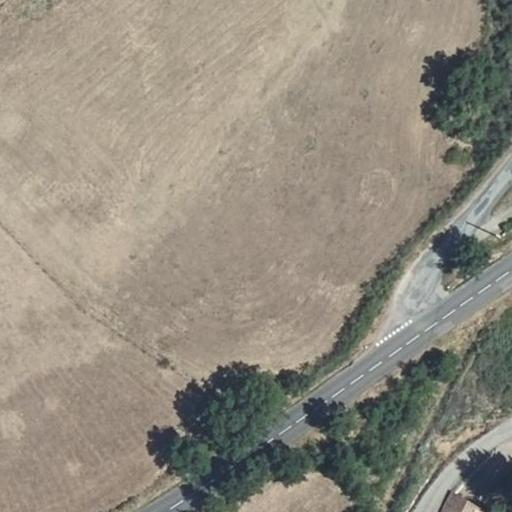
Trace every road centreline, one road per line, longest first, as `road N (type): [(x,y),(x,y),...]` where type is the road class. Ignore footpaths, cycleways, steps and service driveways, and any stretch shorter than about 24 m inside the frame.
road 1 (secondary): [(422,333),(169,511)]
road 2 (unclassified): [(511,168),(425,268),(422,333)]
road 3 (unclassified): [(511,436),(475,454),(418,511)]
